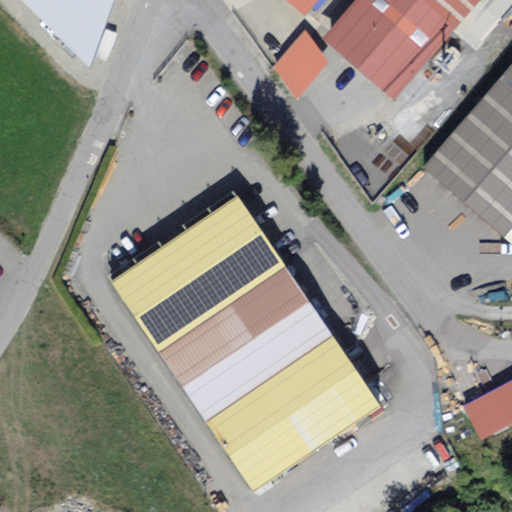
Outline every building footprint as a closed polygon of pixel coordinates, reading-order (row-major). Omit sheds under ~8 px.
[(31,0),(85,53),(105,0),(31,0)] [(309,0),(283,0),(299,13),(309,0)] [(471,0),(351,0),(319,39),(389,98),(471,0)] [(271,61),(296,92),(334,62),(308,31),(271,61)] [(511,63),(423,169),(464,203),(511,243),(511,63)] [(373,404),(232,197),(106,282),(247,489),(373,404)] [(511,419),(511,376),(458,405),(476,439),(511,419)]
